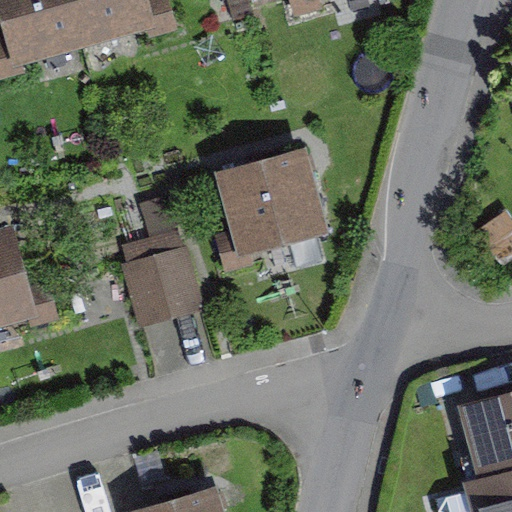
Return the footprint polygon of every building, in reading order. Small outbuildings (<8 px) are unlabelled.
[(71,0),(0,0),(0,14),(15,70),(85,51),(71,0)] [(146,0),(71,0),(85,51),(155,31),(146,0)] [(306,148),(212,172),(235,257),(328,233),(306,148)] [(13,232),(0,235),(0,327),(36,318),(13,232)] [(150,251),(169,318),(204,309),(185,241),(150,251)] [(169,318),(150,251),(119,259),(139,327),(169,318)] [(511,511),(511,394),(463,407),(481,474),(468,478),(477,511),(511,511)] [(226,511),(221,491),(145,511),(226,511)]
